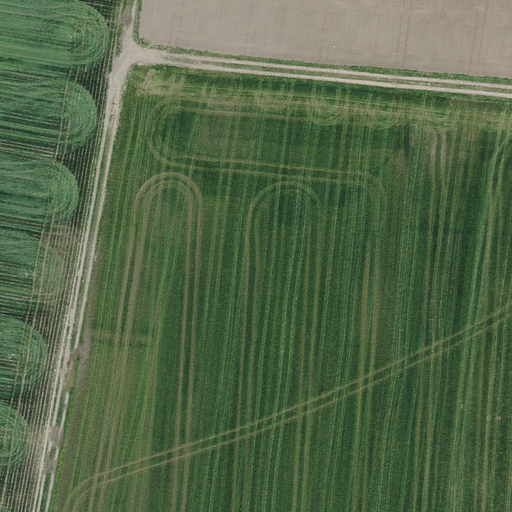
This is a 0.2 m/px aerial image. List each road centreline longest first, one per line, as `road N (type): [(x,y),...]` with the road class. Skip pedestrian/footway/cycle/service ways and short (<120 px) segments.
road 1 (track): [(131,0),(42,511)]
road 2 (track): [(123,54),(511,92)]
